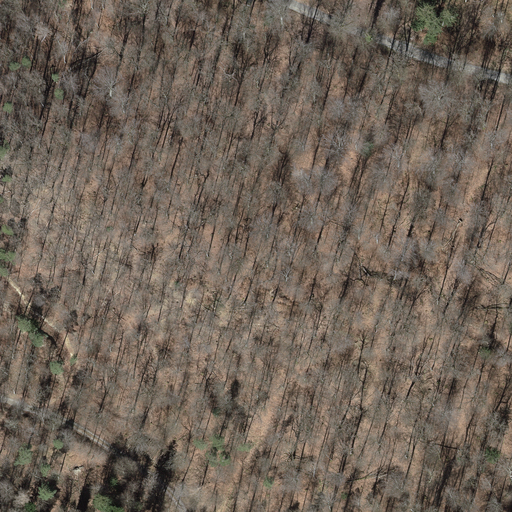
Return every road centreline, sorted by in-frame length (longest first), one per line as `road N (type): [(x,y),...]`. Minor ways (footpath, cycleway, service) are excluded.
road 1 (track): [(283,0),(511,76)]
road 2 (track): [(188,511),(133,460),(0,395)]
road 3 (track): [(54,416),(72,394),(75,364),(0,275)]
